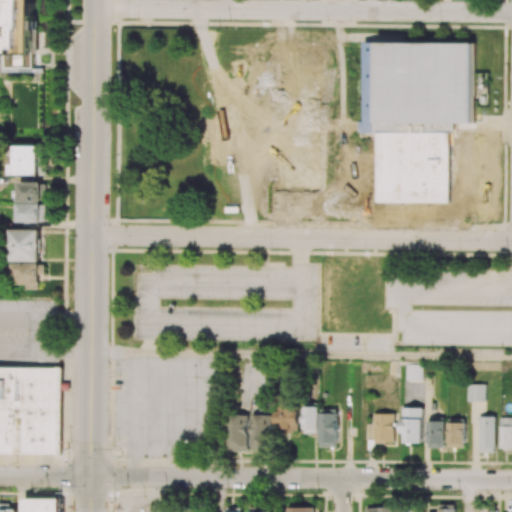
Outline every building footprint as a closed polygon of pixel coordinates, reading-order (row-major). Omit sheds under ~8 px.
[(0,0),(36,0),(36,40),(36,71),(36,81),(0,81),(0,0)] [(356,41),(473,42),(473,124),(450,123),(449,204),(379,203),(380,135),(355,135),(356,41)] [(276,189),(319,189),(320,47),(282,47),(282,90),(277,90),(276,189)] [(461,203),(487,203),(488,133),(461,132),(461,203)] [(48,146),(16,145),(16,164),(9,164),(9,175),(47,176),(48,146)] [(19,201),(47,202),(47,182),(20,182),(19,201)] [(19,222),(47,222),(47,203),(19,203),(19,222)] [(40,261),(41,230),(12,229),(11,261),(40,261)] [(16,284),(28,285),(28,289),(41,290),(41,274),(45,274),(46,264),(16,263),(16,284)] [(328,313),(361,314),(362,278),(329,277),(328,313)] [(423,380),(423,365),(406,364),(406,380),(423,380)] [(0,365),(61,365),(61,453),(0,453),(0,365)] [(486,385),(468,385),(468,401),(486,402),(486,385)] [(277,424),(284,424),(284,432),(300,432),(299,402),(284,402),(284,411),(277,411),(277,424)] [(319,407),(304,407),(304,433),(319,433),(319,407)] [(424,408),(403,407),(403,443),(423,443),(424,408)] [(321,447),(338,447),(339,409),(321,409),(321,447)] [(367,440),(395,440),(395,414),(374,413),(374,424),(368,424),(367,440)] [(250,414),(230,415),(231,451),(251,451),(250,414)] [(252,415),(253,450),(273,449),(272,415),(252,415)] [(496,416),(481,416),(481,452),(496,452),(496,416)] [(429,448),(445,448),(445,417),(430,417),(429,448)] [(511,417),(500,417),(500,448),(511,448),(511,417)] [(466,423),(449,423),(449,448),(466,447),(466,423)] [(26,511),(61,511),(61,499),(26,498),(26,511)] [(17,511),(18,508),(10,508),(10,503),(0,502),(0,511),(17,511)]
